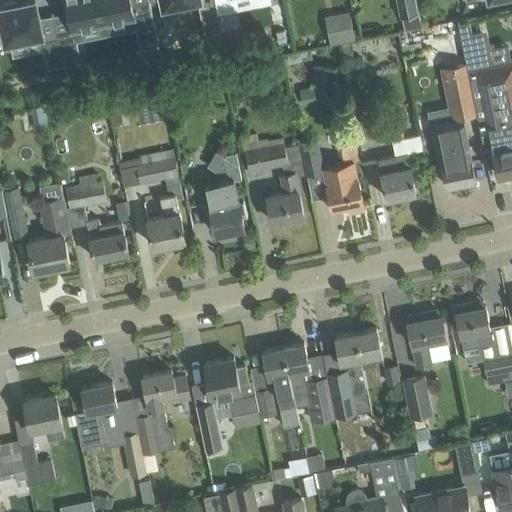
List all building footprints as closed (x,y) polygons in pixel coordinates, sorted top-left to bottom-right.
[(0,11),(2,22),(0,22),(0,41),(43,33),(39,16),(40,16),(38,9),(36,0),(26,0),(23,1),(19,2),(18,0),(11,0),(3,2),(4,5),(0,5),(0,11)] [(100,0),(66,0),(69,10),(72,27),(105,21),(100,0)] [(100,0),(105,21),(134,15),(136,27),(140,43),(157,39),(159,39),(150,0),(145,0),(133,3),(132,0),(100,0)] [(420,11),(417,0),(397,0),(398,2),(400,16),(420,11)] [(222,31),(218,13),(216,1),(199,5),(206,35),(222,31)] [(188,3),(158,10),(164,31),(192,24),(188,3)] [(329,42),(355,36),(349,8),(323,14),(329,42)] [(266,13),(236,18),(238,28),(267,22),(266,13)] [(470,21),(459,22),(467,61),(477,109),(483,140),(491,138),(498,174),(511,171),(511,60),(494,64),(491,48),(487,30),(473,32),(470,21)] [(76,32),(58,35),(64,64),(82,60),(77,39),(76,32)] [(57,35),(43,39),(49,67),(64,64),(58,35),(57,35)] [(467,61),(445,65),(455,114),(477,109),(467,61)] [(188,75),(167,79),(171,96),(192,91),(188,75)] [(46,103),(32,106),(34,114),(48,111),(46,103)] [(363,145),(404,137),(398,106),(357,115),(363,145)] [(442,162),(447,184),(476,179),(464,119),(433,125),(440,163),(442,162)] [(268,139),(268,137),(256,140),(255,132),(243,134),(250,170),(283,163),(288,162),(284,145),(283,136),(268,139)] [(324,168),(324,166),(318,138),(299,142),(306,172),(307,171),(324,168)] [(136,156),(141,181),(164,176),(178,173),(173,147),(136,155),(136,156)] [(387,197),(417,191),(408,150),(379,157),(387,197)] [(341,162),(324,166),(324,168),(328,189),(329,194),(332,208),(349,205),(350,211),(365,207),(361,188),(355,160),(341,162)] [(282,189),(267,192),(269,201),(273,220),(305,214),(297,173),(296,170),(285,172),(279,173),(282,189)] [(99,179),(98,171),(79,175),(81,183),(66,186),(71,208),(107,201),(103,178),(99,179)] [(223,187),(210,190),(213,206),(211,206),(212,212),(216,232),(245,226),(243,215),(247,215),(244,200),(240,201),(236,181),(235,179),(235,177),(229,178),(222,180),(223,187)] [(15,235),(30,232),(21,184),(5,188),(15,235)] [(148,217),(150,225),(154,245),(186,238),(178,199),(176,192),(168,194),(161,196),(164,213),(148,217)] [(35,269),(70,262),(64,232),(72,230),(65,195),(41,200),(48,234),(29,238),(35,269)] [(100,223),(99,217),(86,219),(94,257),(114,253),(115,256),(118,256),(121,256),(125,255),(127,253),(127,250),(129,250),(122,218),(100,223)] [(473,306),(472,301),(452,305),(456,325),(459,324),(464,347),(493,342),(490,327),(491,327),(486,304),(473,306)] [(440,313),(439,308),(421,312),(422,317),(408,320),(417,366),(433,362),(432,360),(451,356),(442,313),(440,313)] [(364,365),(376,363),(376,360),(384,359),(377,326),(357,330),(362,355),(364,365)] [(364,365),(362,355),(357,330),(336,334),(341,359),(346,358),(349,372),(352,389),(367,386),(363,366),(364,365)] [(296,404),(307,401),(303,382),(310,380),(307,366),(310,365),(305,340),(284,344),(289,370),(296,404)] [(296,404),(289,370),(284,344),(263,349),(269,374),(274,373),(281,407),(296,404)] [(511,345),(482,351),(488,383),(511,378),(511,345)] [(237,365),(235,355),(205,361),(212,393),(229,390),(234,413),(260,407),(253,377),(249,378),(246,363),(237,365)] [(151,413),(137,416),(148,469),(158,467),(155,450),(175,446),(171,425),(169,425),(166,410),(165,405),(162,394),(176,391),(178,398),(191,395),(187,373),(174,376),(173,368),(143,374),(147,393),(150,408),(151,413)] [(333,401),(336,415),(349,411),(356,410),(352,389),(349,372),(341,373),(340,374),(328,376),(333,401)] [(412,417),(434,412),(426,374),(404,378),(412,417)] [(312,420),(336,415),(328,376),(310,380),(303,382),(307,401),(312,420)] [(83,446),(110,441),(106,420),(121,417),(113,380),(82,386),(87,409),(75,411),(83,446)] [(262,414),(277,411),(272,387),(257,390),(262,414)] [(65,435),(62,420),(63,420),(57,392),(25,398),(31,426),(48,423),(51,438),(65,435)] [(207,449),(224,445),(220,425),(214,397),(197,400),(207,449)] [(503,511),(511,509),(511,429),(506,431),(510,450),(497,453),(495,456),(495,460),(497,472),(495,472),(503,511)] [(133,475),(146,472),(138,432),(125,434),(133,475)] [(33,435),(20,438),(30,483),(42,480),(56,477),(52,457),(38,460),(33,435)] [(33,497),(20,438),(19,438),(23,459),(0,463),(0,480),(3,494),(17,491),(18,495),(32,492),(33,497)] [(456,442),(457,447),(462,471),(478,468),(474,448),(472,439),(456,442)] [(287,471),(324,468),(323,453),(285,457),(287,471)] [(401,494),(393,455),(357,462),(359,470),(371,468),(377,498),(368,500),(367,495),(366,492),(365,490),(361,488),(357,488),(355,488),(351,489),(349,492),(347,496),(346,499),(347,505),(336,507),(337,511),(386,511),(384,498),(401,494)] [(260,511),(254,481),(237,485),(241,511),(260,511)] [(417,493),(419,505),(421,511),(470,511),(468,498),(467,494),(465,483),(417,493)] [(222,511),(241,511),(237,485),(218,489),(222,511)] [(304,511),(301,496),(285,500),(287,511),(304,511)]
